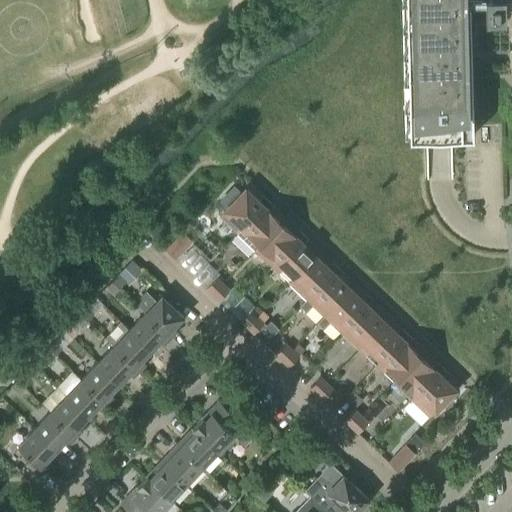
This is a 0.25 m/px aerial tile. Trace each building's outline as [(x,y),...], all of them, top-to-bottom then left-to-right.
[(401,0),(405,141),(406,141),(406,138),(437,138),(472,137),(469,4),(484,3),(484,22),(495,22),(494,0),(401,0)] [(511,0),(494,0),(495,22),(505,22),(505,3),(511,2),(511,0)] [(226,222),(238,233),(263,206),(245,189),(240,194),(239,193),(238,193),(237,192),(236,192),(235,192),(234,192),(233,192),(232,193),(231,193),(231,194),(230,194),(230,195),(229,195),(229,196),(228,196),(228,197),(228,198),(228,199),(228,200),(228,201),(228,202),(229,203),(229,204),(230,204),(230,205),(225,210),(219,216),(226,222)] [(286,217),(274,206),(269,212),(263,206),(238,233),(255,249),(286,217)] [(272,266),(298,239),(292,234),(298,229),(286,217),(255,249),(272,266)] [(175,259),(193,241),(183,232),(166,250),(175,259)] [(321,250),(309,239),(304,245),(298,239),(272,266),(278,272),(283,266),(294,277),(295,277),(321,250)] [(307,299),(333,272),(327,267),(332,262),(321,250),(295,277),(294,277),(289,282),(306,299),(307,299)] [(120,274),(128,282),(141,269),(132,261),(120,274)] [(355,283),(344,272),(338,278),(333,272),(307,299),(306,299),(299,306),(306,312),(312,306),(323,316),(329,310),(330,311),(355,283)] [(117,275),(111,281),(119,289),(125,282),(117,275)] [(212,294),(222,283),(216,277),(206,288),(212,294)] [(111,281),(106,287),(113,295),(119,289),(111,281)] [(219,300),(229,290),(222,283),(212,294),(219,300)] [(347,327),(367,306),(362,300),(367,295),(355,283),(330,311),(329,310),(323,316),(317,323),(323,329),(330,322),(341,332),(346,327),(347,327)] [(180,305),(166,291),(161,296),(176,310),(180,305)] [(145,312),(171,337),(177,331),(173,327),(183,317),(176,310),(161,296),(156,301),(146,292),(136,303),(145,312)] [(390,317),(378,305),(373,311),(367,306),(347,327),(346,327),(341,332),(348,338),(359,348),(364,343),(364,344),(390,317)] [(80,314),(88,322),(94,315),(86,308),(80,314)] [(247,327),(257,317),(251,311),(241,321),(247,327)] [(263,311),(257,317),(263,322),(269,317),(263,311)] [(151,350),(160,341),(164,345),(171,337),(145,312),(129,329),(151,350)] [(82,328),(88,322),(80,314),(74,320),(82,328)] [(253,333),(264,323),(263,322),(257,317),(247,327),(253,333)] [(382,360),(402,339),(396,334),(402,328),(390,317),(364,344),(364,343),(359,348),(365,355),(370,349),(381,360),(382,360)] [(139,371),(146,364),(141,360),(151,350),(129,329),(113,346),(139,371)] [(425,350),(413,339),(408,344),(402,339),(382,360),(381,360),(376,365),(382,371),(388,366),(399,376),(399,377),(425,350)] [(48,348),(56,355),(62,349),(54,341),(48,348)] [(281,360),(292,350),(286,344),(275,354),(281,360)] [(113,346),(97,363),(119,383),(129,374),(133,378),(139,371),(113,346)] [(50,361),(56,355),(48,348),(42,354),(50,361)] [(288,367),(298,356),(292,350),(281,360),(288,367)] [(436,361),(425,350),(399,377),(399,376),(393,382),(400,388),(411,398),(411,399),(416,394),(437,372),(431,367),(436,361)] [(81,379),(107,404),(114,398),(109,393),(119,383),(97,363),(81,379)] [(442,378),(437,372),(416,394),(411,399),(423,410),(429,416),(434,410),(439,405),(440,406),(441,406),(442,407),(443,407),(444,407),(445,407),(446,407),(447,407),(448,406),(449,406),(450,406),(450,405),(451,404),(451,403),(452,402),(452,401),(452,400),(452,399),(452,398),(451,397),(451,396),(450,395),(450,394),(460,384),(448,372),(442,378)] [(17,381),(24,388),(30,382),(22,374),(17,381)] [(316,394),(326,383),(320,377),(310,388),(316,394)] [(87,417),(97,407),(101,411),(107,404),(81,379),(65,396),(87,417)] [(18,394),(24,388),(17,381),(11,387),(18,394)] [(323,400),(333,389),(326,383),(316,394),(323,400)] [(76,438),(82,431),(78,426),(87,417),(65,396),(49,413),(76,438)] [(255,435),(218,401),(209,411),(211,414),(205,421),(202,418),(193,428),(217,451),(216,452),(219,454),(236,437),(245,446),(255,435)] [(351,427),(361,416),(355,410),(345,421),(351,427)] [(55,450),(65,440),(69,444),(76,438),(49,413),(34,429),(55,450)] [(357,433),(368,422),(361,416),(351,427),(357,433)] [(217,451),(193,428),(184,437),(186,440),(180,446),(178,443),(177,444),(201,467),(216,452),(217,451)] [(34,429),(18,446),(31,459),(26,463),(39,476),(51,464),(47,459),(55,450),(34,429)] [(186,484),(201,467),(177,444),(168,454),(171,456),(164,463),(186,484)] [(398,471),(415,453),(406,444),(388,462),(398,471)] [(186,484),(164,463),(157,470),(155,468),(146,477),(170,500),(171,499),(186,484)] [(322,472),(305,490),(306,491),(305,492),(311,497),(326,511),(334,511),(341,506),(348,511),(355,511),(359,509),(360,510),(367,503),(366,502),(368,499),(343,475),(330,463),(322,472)] [(252,484),(258,478),(250,470),(244,477),(252,484)] [(170,500),(146,477),(137,487),(139,489),(133,496),(130,493),(120,503),(129,511),(163,511),(173,502),(171,499),(170,500)] [(246,490),(252,484),(244,477),(238,483),(246,490)] [(326,511),(311,497),(296,511),(326,511)]
